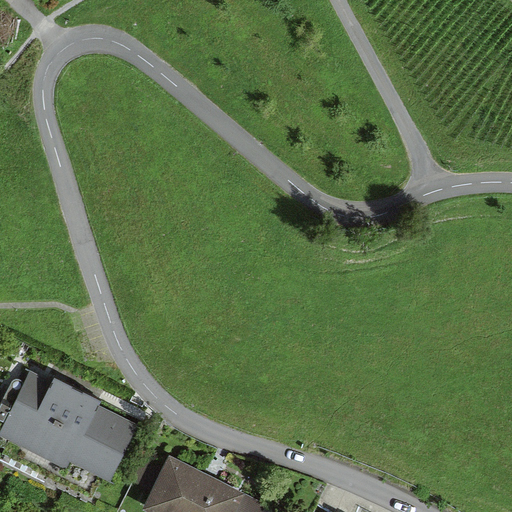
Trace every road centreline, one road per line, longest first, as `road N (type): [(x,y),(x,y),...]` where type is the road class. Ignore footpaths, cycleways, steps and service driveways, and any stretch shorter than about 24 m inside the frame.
road 1 (unclassified): [(412,511),(223,437),(171,411),(138,381),(102,303),(41,100),(58,50),(78,37),(106,34),(127,42),(302,194),(341,216),(366,219),(434,192)]
road 2 (residential): [(434,192),(422,151),(338,0)]
